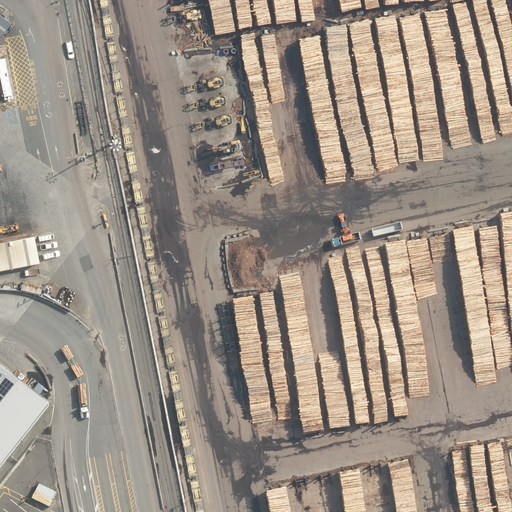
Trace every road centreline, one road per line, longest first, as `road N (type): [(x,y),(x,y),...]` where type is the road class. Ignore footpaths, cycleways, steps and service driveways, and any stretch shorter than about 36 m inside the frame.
road 1 (unknown): [(164,170),(235,511)]
road 2 (unknown): [(164,170),(168,134),(144,22)]
road 3 (unknown): [(171,22),(301,0)]
